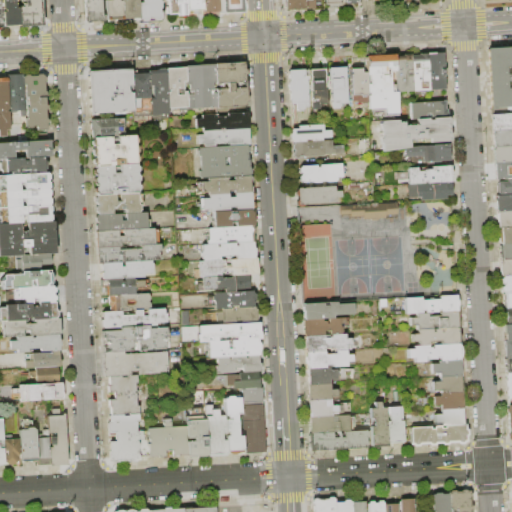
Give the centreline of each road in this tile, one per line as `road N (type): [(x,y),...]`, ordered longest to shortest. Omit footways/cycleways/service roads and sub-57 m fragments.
road 1 (residential): [(60,0),(89,511)]
road 2 (tertiary): [(511,463),(0,492)]
road 3 (residential): [(461,0),(490,511)]
road 4 (secondary): [(263,37),(288,476)]
road 5 (tertiary): [(263,37),(0,51)]
road 6 (tertiary): [(511,22),(263,37)]
